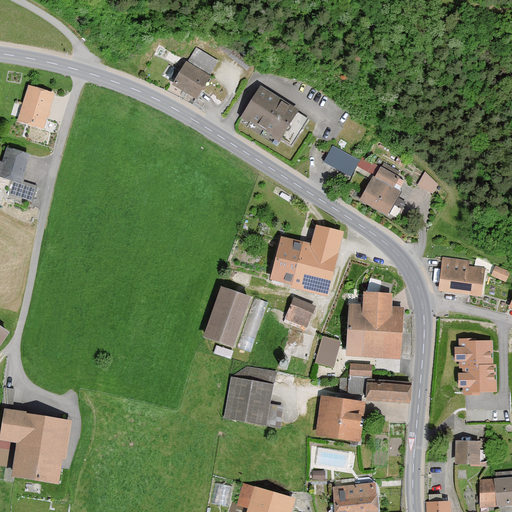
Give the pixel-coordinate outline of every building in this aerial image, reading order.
[(218,74),(190,60),(178,85),(205,99),(218,74)] [(60,91),(32,83),(20,120),(48,128),(60,91)] [(305,111),(263,87),(246,118),(288,142),(305,111)] [(363,159),(334,146),(326,163),(355,176),(363,159)] [(7,162),(0,159),(0,176),(9,180),(5,195),(35,204),(41,185),(26,180),(34,154),(12,147),(7,162)] [(402,175),(380,165),(363,200),(393,214),(404,191),(396,187),(402,175)] [(418,184),(435,191),(440,180),(423,173),(418,184)] [(351,231),(321,224),(316,247),(286,240),(277,280),(336,294),(351,231)] [(470,259),(444,257),(441,292),(486,295),(488,267),(470,266),(470,259)] [(495,264),(493,275),(509,278),(511,268),(495,264)] [(269,299),(227,285),(210,337),(251,351),(269,299)] [(371,304),(356,304),(353,352),(405,354),(408,306),(401,306),(402,291),(372,290),(371,304)] [(319,306),(298,296),(288,318),(309,328),(319,306)] [(0,354),(16,331),(0,320),(0,354)] [(343,340),(326,335),(319,362),(337,366),(343,340)] [(460,361),(460,366),(463,366),(494,366),(493,339),(477,340),(477,337),(459,338),(459,347),(455,347),(455,361),(460,361)] [(496,366),(494,366),(463,366),(463,372),(457,372),(457,387),(463,387),(463,395),(480,395),(480,392),(496,392),(496,366)] [(277,382),(234,374),(227,416),(270,423),(277,382)] [(413,382),(372,380),(372,399),(412,401),(413,382)] [(369,398),(324,393),(320,434),(365,439),(369,398)] [(79,418),(11,406),(6,439),(24,442),(19,475),(68,483),(79,418)] [(485,438),(459,438),(459,462),(485,462),(485,438)] [(12,442),(0,440),(0,462),(10,463),(12,442)] [(511,476),(484,478),(486,506),(511,504),(511,476)] [(227,503),(230,484),(216,482),(213,501),(227,503)] [(296,511),(301,497),(244,482),(238,503),(255,507),(253,511),(296,511)] [(386,511),(386,488),(339,490),(339,511),(386,511)] [(455,511),(456,500),(430,501),(430,511),(455,511)] [(230,511),(247,511),(249,506),(233,502),(230,511)]
